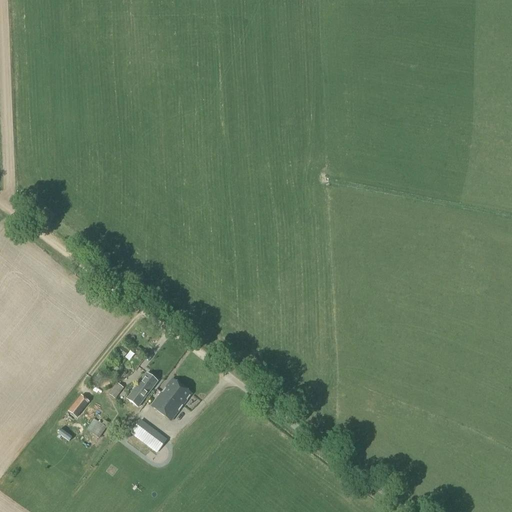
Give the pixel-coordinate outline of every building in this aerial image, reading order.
[(116,354),(123,359),(128,351),(121,346),(116,354)] [(138,408),(157,382),(146,374),(127,400),(138,408)] [(151,407),(171,422),(191,394),(172,380),(165,388),(162,392),(151,407)] [(109,396),(115,400),(123,388),(117,384),(109,396)] [(89,402),(81,396),(68,412),(76,418),(89,402)] [(89,434),(98,440),(115,415),(106,409),(89,434)] [(122,427),(157,454),(167,441),(131,414),(122,427)]
